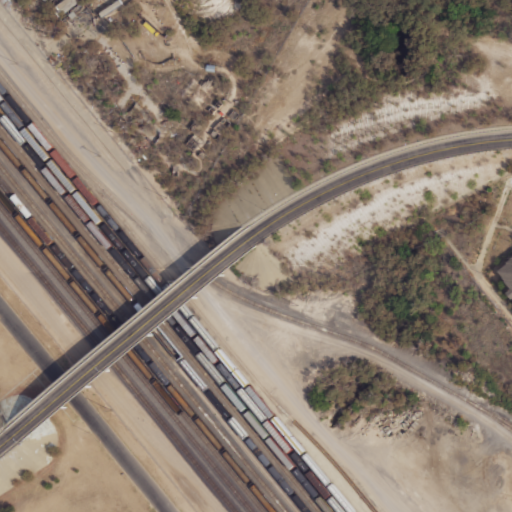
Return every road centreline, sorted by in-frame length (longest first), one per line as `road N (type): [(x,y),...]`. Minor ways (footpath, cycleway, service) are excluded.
road 1 (residential): [(20,431),(250,241)]
road 2 (residential): [(250,241),(369,171),(457,143),(511,137)]
road 3 (residential): [(0,314),(168,511)]
road 4 (track): [(96,33),(154,109),(201,137),(232,96),(231,77),(220,70)]
